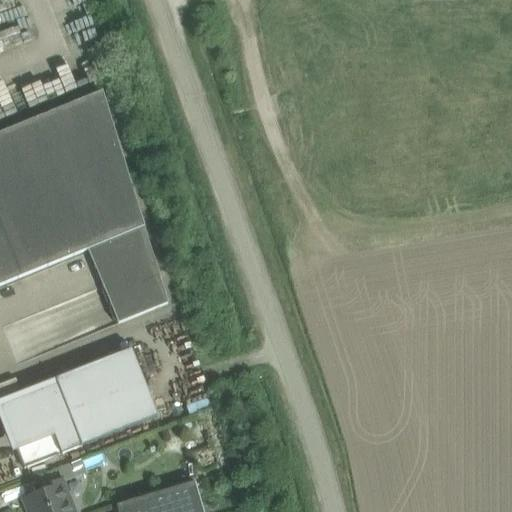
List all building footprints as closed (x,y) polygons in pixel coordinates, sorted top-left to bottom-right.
[(117,325),(168,304),(102,92),(0,133),(0,286),(87,251),(117,325)] [(7,336),(0,338),(0,373),(16,368),(7,336)] [(158,417),(131,350),(131,349),(54,379),(57,387),(53,388),(53,386),(0,406),(0,407),(24,469),(158,417)] [(203,414),(194,417),(197,427),(206,424),(203,414)] [(23,499),(27,511),(74,511),(62,480),(42,488),(43,491),(23,499)] [(117,511),(203,511),(194,482),(116,506),(117,511)]
